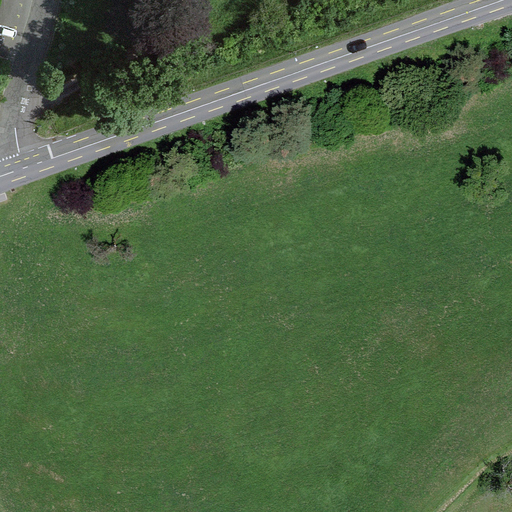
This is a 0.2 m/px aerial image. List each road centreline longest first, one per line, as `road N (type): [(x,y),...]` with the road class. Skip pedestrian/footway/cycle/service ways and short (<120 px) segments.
road 1 (primary): [(502,0),(17,171)]
road 2 (residential): [(17,171),(16,83),(42,0)]
